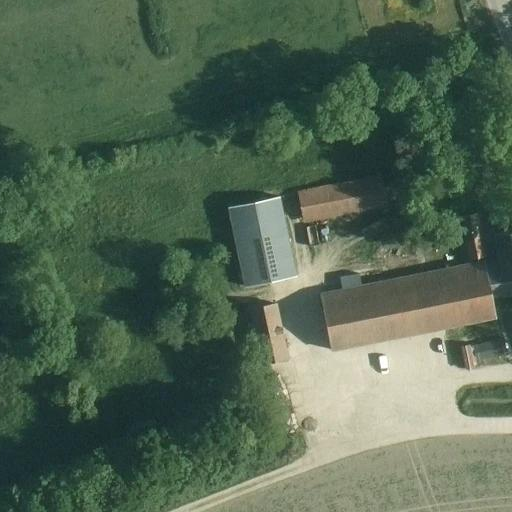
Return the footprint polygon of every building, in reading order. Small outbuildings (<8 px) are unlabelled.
[(207,85),(190,89),(194,109),(212,104),(207,85)] [(298,191),(304,222),(388,206),(382,174),(298,191)] [(244,286),(296,275),(279,195),(228,206),(244,286)] [(469,259),(485,256),(476,213),(460,217),(469,259)] [(489,298),(511,294),(511,230),(493,233),(497,260),(482,262),(482,261),(361,286),(343,289),(319,294),(330,349),(493,317),(489,298)] [(359,274),(341,278),(343,289),(361,286),(359,274)] [(261,363),(287,358),(276,303),(249,309),(261,363)]
